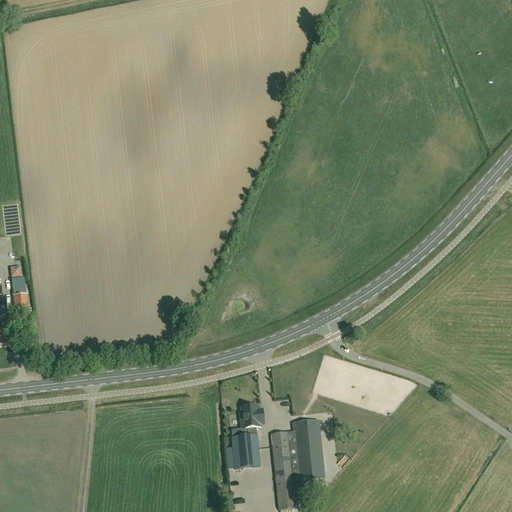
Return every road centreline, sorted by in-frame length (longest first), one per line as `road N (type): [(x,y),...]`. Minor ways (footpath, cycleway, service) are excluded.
road 1 (secondary): [(323,320),(417,259),(511,157)]
road 2 (secondary): [(94,381),(229,358),(323,320)]
road 3 (unclassified): [(511,438),(432,388),(345,352),(323,320)]
road 4 (unclassified): [(80,511),(94,381)]
